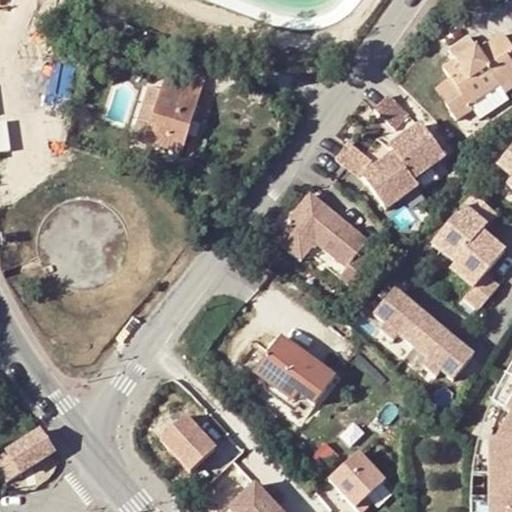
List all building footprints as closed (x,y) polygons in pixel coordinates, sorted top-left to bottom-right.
[(436,91),(451,111),(456,120),(457,122),(473,111),(469,106),(499,85),(506,94),(511,89),(511,41),(509,43),(503,35),(479,52),(470,38),(450,52),(456,62),(444,70),(451,80),(436,91)] [(167,81),(199,90),(202,77),(171,68),(167,81)] [(161,92),(156,109),(151,124),(145,141),(145,143),(181,154),(202,91),(199,90),(167,81),(165,80),(161,92)] [(473,111),(475,114),(506,94),(499,85),(469,106),(473,111)] [(161,92),(150,88),(145,105),(156,109),(161,92)] [(389,97),(376,112),(398,131),(406,122),(416,131),(391,150),(396,156),(415,182),(446,158),(423,126),(389,97)] [(156,109),(145,105),(140,120),(151,124),(156,109)] [(456,120),(451,111),(437,121),(442,130),(456,120)] [(140,120),(135,137),(145,141),(151,124),(140,120)] [(415,182),(396,156),(370,176),(367,172),(374,162),(350,144),(338,160),(364,180),(388,212),(420,188),(415,182)] [(511,149),(500,163),(511,174),(511,179),(508,183),(511,186),(511,149)] [(274,241),(294,257),(308,239),(316,245),(347,269),(340,278),(353,288),(371,264),(358,255),(369,242),(310,196),(274,241)] [(465,206),(433,243),(456,263),(483,231),(488,225),(465,206)] [(506,251),(483,231),(456,263),(451,268),(473,286),(465,296),(479,308),(500,286),(486,274),(506,251)] [(308,239),(294,257),(302,263),(316,245),(308,239)] [(412,347),(433,324),(396,290),(387,300),(374,312),(386,323),(379,330),(392,341),(398,334),(412,347)] [(452,381),(472,357),(433,324),(412,347),(413,348),(428,360),(422,367),(435,378),(441,371),(452,381)] [(255,375),(293,403),(299,396),(314,407),(335,378),(281,339),(255,375)] [(293,403),(255,375),(251,380),(289,409),(293,403)] [(511,415),(511,379),(495,406),(511,416),(511,415)] [(511,511),(511,415),(511,416),(511,425),(500,445),(494,444),(492,478),(491,503),(490,511),(511,511)] [(186,419),(161,442),(191,475),(216,452),(186,419)] [(11,474),(17,482),(29,473),(53,456),(38,433),(6,455),(17,471),(11,474)] [(492,478),(494,444),(475,444),(473,478),(492,478)] [(313,458),(322,466),(333,453),(325,445),(313,458)] [(365,450),(335,477),(365,511),(377,500),(373,495),(390,479),(365,450)] [(274,511),(250,486),(223,510),(225,511),(274,511)] [(490,511),(491,503),(473,503),(472,511),(490,511)]
